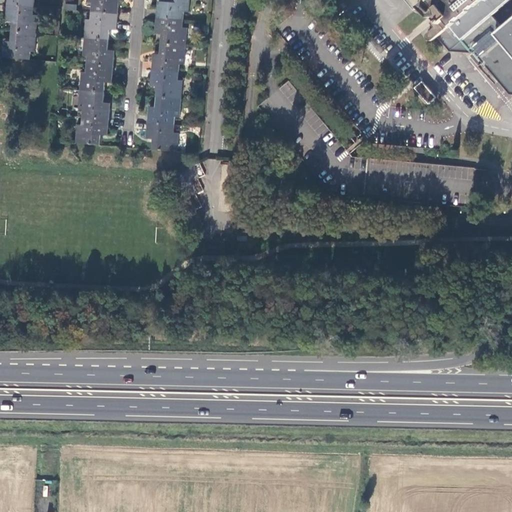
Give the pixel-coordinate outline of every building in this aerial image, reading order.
[(87,0),(87,2),(92,3),(91,10),(117,13),(118,0),(87,0)] [(189,11),(190,0),(158,0),(157,16),(184,18),(184,11),(189,11)] [(424,0),(431,0),(432,0),(431,0),(405,0),(414,9),(424,0)] [(511,0),(431,0),(432,0),(443,13),(432,22),(436,27),(429,33),(429,34),(429,37),(432,40),(434,39),(441,47),(444,44),(443,42),(453,34),(459,42),(464,38),(475,50),(473,52),(470,54),(480,66),(485,62),(499,79),(511,67),(511,0)] [(12,20),(11,30),(36,32),(38,14),(32,14),(33,6),(8,3),(7,20),(12,20)] [(66,3),(65,9),(75,11),(76,6),(66,3)] [(299,10),(276,29),(287,42),(371,143),(441,148),(442,132),(440,129),(424,109),(391,107),(306,4),(299,10)] [(84,36),(110,38),(110,28),(116,28),(117,13),(91,10),(91,18),(86,17),(84,36)] [(183,26),(184,18),(157,16),(156,33),(161,33),(161,42),(187,44),(188,26),(183,26)] [(5,39),(4,56),(29,58),(29,50),(35,50),(36,32),(11,30),(11,40),(5,39)] [(473,52),(475,50),(464,38),(459,42),(453,34),(443,42),(444,44),(450,51),(473,52)] [(87,56),(87,63),(113,65),(114,49),(109,48),(110,38),(84,36),(83,55),(87,56)] [(154,52),(152,69),(179,71),(180,64),(186,64),(188,45),(187,44),(161,42),(160,53),(154,52)] [(81,70),(79,89),(105,91),(105,81),(112,81),(113,65),(87,63),(86,70),(81,70)] [(511,67),(499,79),(510,94),(511,93),(511,67)] [(157,86),(157,95),(182,97),(183,79),(179,79),(179,71),(152,69),(151,85),(157,86)] [(421,80),(414,87),(427,103),(435,97),(421,80)] [(274,94),(259,106),(270,120),(332,196),(472,206),(474,187),(475,169),(352,158),(289,82),(274,94)] [(84,108),(83,116),(108,118),(109,101),(104,101),(105,91),(79,89),(78,107),(84,108)] [(150,105),(148,121),(174,123),(174,116),(180,116),(182,97),(157,95),(156,105),(150,105)] [(77,123),(76,142),(100,144),(101,133),(107,134),(108,118),(83,116),(82,123),(77,123)] [(154,139),(153,148),(177,150),(179,131),(173,130),(174,123),(148,121),(147,138),(154,139)] [(222,181),(231,181),(230,163),(221,164),(222,181)]
